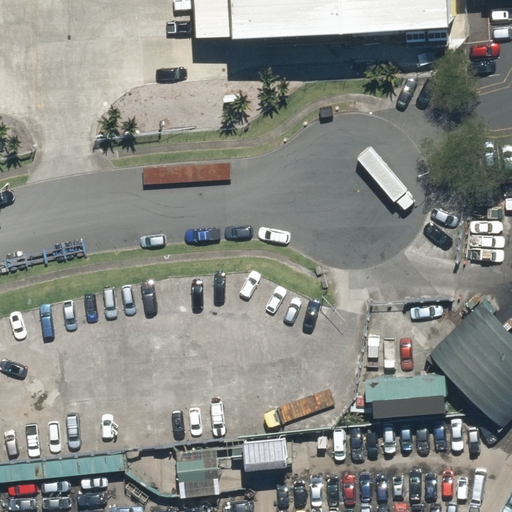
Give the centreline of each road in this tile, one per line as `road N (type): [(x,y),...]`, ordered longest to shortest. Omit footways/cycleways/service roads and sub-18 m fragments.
road 1 (unknown): [(0,400),(319,362),(396,252),(359,156),(511,77)]
road 2 (unclassified): [(359,156),(149,180),(0,211)]
road 3 (unknown): [(45,201),(65,98),(48,0)]
